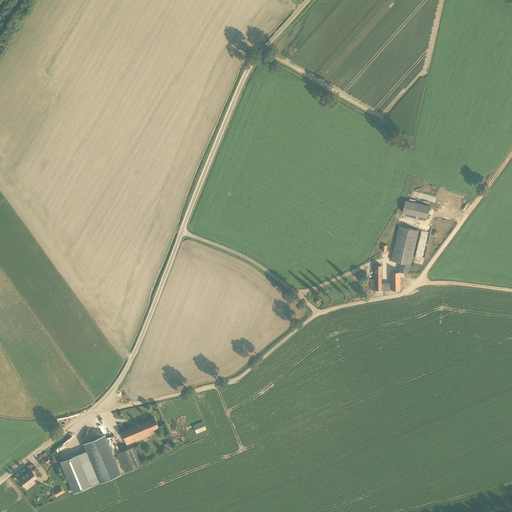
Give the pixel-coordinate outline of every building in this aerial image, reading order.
[(398,168),(374,233),(394,241),(394,242),(422,252),(447,184),(419,174),(418,175),(398,168)] [(381,283),(381,265),(374,265),(374,272),(374,279),(371,279),(371,290),(385,290),(385,283),(381,283)] [(400,278),(400,271),(391,271),(391,272),(392,272),(392,283),(385,283),(385,290),(400,290),(400,278)] [(155,433),(153,429),(158,427),(155,418),(121,432),(125,441),(135,437),(149,431),(151,435),(155,433)] [(197,434),(206,430),(203,421),(194,425),(197,434)] [(100,483),(121,474),(104,435),(84,443),(100,483)] [(124,472),(141,465),(134,446),(116,454),(124,472)] [(73,493),(91,486),(77,454),(60,461),(73,493)] [(34,471),(21,481),(26,488),(39,478),(34,471)]
